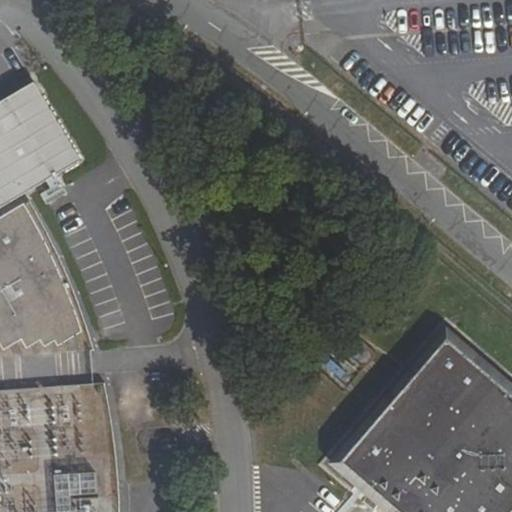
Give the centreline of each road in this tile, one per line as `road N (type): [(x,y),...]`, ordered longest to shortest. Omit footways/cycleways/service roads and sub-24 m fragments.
road 1 (unclassified): [(238,511),(218,350),(183,246),(78,71),(11,0)]
road 2 (unclassified): [(511,266),(169,0)]
road 3 (unknown): [(138,160),(104,184),(102,195),(146,311)]
